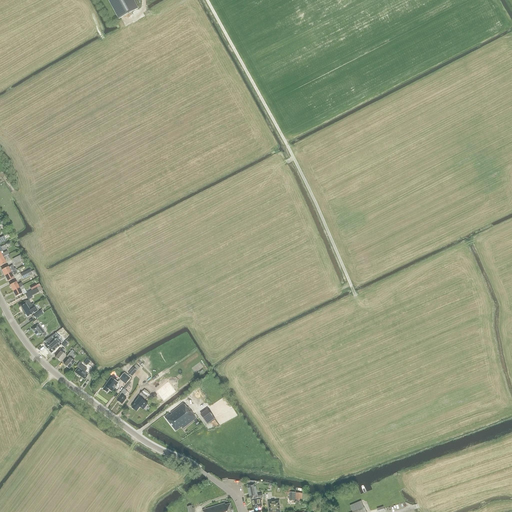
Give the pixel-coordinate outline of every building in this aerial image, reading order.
[(110,0),(120,18),(138,9),(132,0),(110,0)] [(0,258),(9,254),(7,251),(3,253),(0,246),(0,258)] [(9,254),(0,258),(0,266),(6,263),(4,260),(6,259),(6,260),(10,258),(9,254)] [(12,266),(8,268),(8,267),(2,270),(5,276),(15,271),(16,270),(15,268),(14,269),(12,266)] [(15,271),(5,276),(8,282),(14,278),(13,276),(17,273),(15,271)] [(21,287),(23,286),(21,283),(17,285),(16,282),(10,285),(13,291),(21,287)] [(23,286),(21,287),(13,291),(16,297),(22,294),(20,290),(24,288),(23,286)] [(32,296),(41,291),(41,290),(42,290),(40,286),(39,287),(25,295),(27,298),(28,300),(33,297),(32,296)] [(24,312),(34,305),(33,303),(31,305),(28,300),(24,303),(25,304),(21,306),(24,312)] [(34,305),(24,312),(27,317),(38,311),(34,305)] [(33,316),(35,319),(44,313),(41,310),(33,316)] [(45,333),(43,331),(42,329),(40,327),(38,324),(31,330),(35,334),(38,338),(43,334),(44,336),(46,335),(45,333)] [(45,346),(51,353),(61,344),(57,340),(60,338),(56,333),(44,341),(47,344),(45,346)] [(62,353),(65,350),(63,349),(60,351),(55,358),(60,362),(65,355),(62,353)] [(69,369),(75,362),(71,360),(75,355),(73,354),(74,352),(72,350),(67,356),(69,358),(64,365),(69,369)] [(132,377),(140,368),(136,364),(128,373),(132,377)] [(88,375),(85,373),(86,370),(80,366),(74,372),(84,380),(88,375)] [(126,384),(131,378),(124,373),(119,379),(126,384)] [(112,392),(118,383),(111,378),(105,386),(105,387),(103,390),(107,393),(109,390),(112,392)] [(166,382),(156,394),(165,402),(175,389),(166,382)] [(122,404),(126,399),(124,397),(128,392),(124,389),(120,394),(121,395),(117,400),(122,404)] [(140,395),(145,400),(150,394),(144,389),(140,395)] [(139,403),(141,401),(139,399),(137,402),(132,408),(137,412),(141,406),(139,403)] [(187,408),(183,403),(172,412),(173,413),(170,415),(169,413),(164,417),(176,432),(182,427),(183,429),(197,418),(188,407),(187,408)] [(201,415),(207,424),(215,419),(208,410),(201,415)] [(255,481),(247,481),(248,485),(247,485),(250,500),(251,499),(258,498),(258,494),(255,484),(255,481)] [(258,498),(251,499),(252,504),(252,506),(253,507),(253,508),(262,506),(260,498),(258,498)] [(269,511),(278,511),(280,511),(279,501),(268,502),(269,511)] [(364,508),(363,505),(361,501),(350,505),(352,511),(366,511),(364,508)] [(226,505),(225,503),(202,510),(203,511),(233,511),(231,504),(226,505)]
